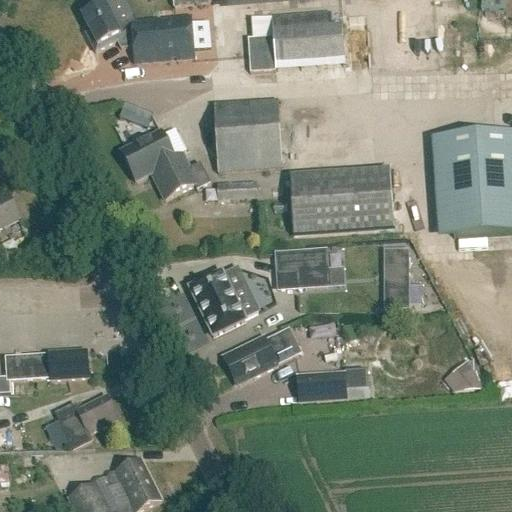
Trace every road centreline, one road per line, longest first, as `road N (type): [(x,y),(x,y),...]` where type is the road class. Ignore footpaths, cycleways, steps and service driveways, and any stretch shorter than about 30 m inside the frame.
road 1 (tertiary): [(124,295),(0,47)]
road 2 (tertiary): [(232,511),(124,295)]
road 3 (unclassified): [(124,295),(0,293)]
